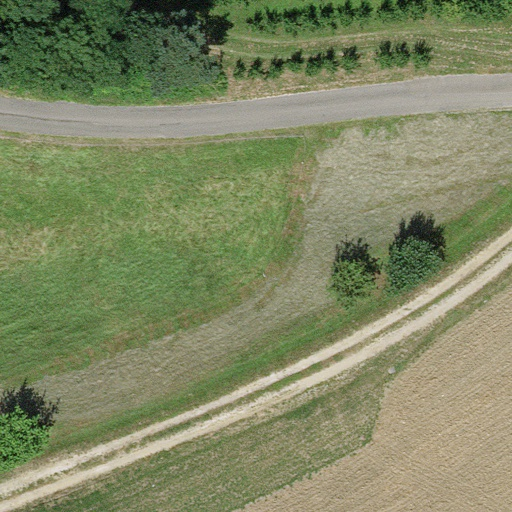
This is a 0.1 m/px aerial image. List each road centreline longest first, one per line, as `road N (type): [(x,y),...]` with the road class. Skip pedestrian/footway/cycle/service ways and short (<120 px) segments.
road 1 (track): [(0,494),(285,385),(394,332),(511,241)]
road 2 (unclassified): [(0,118),(146,125),(511,93)]
